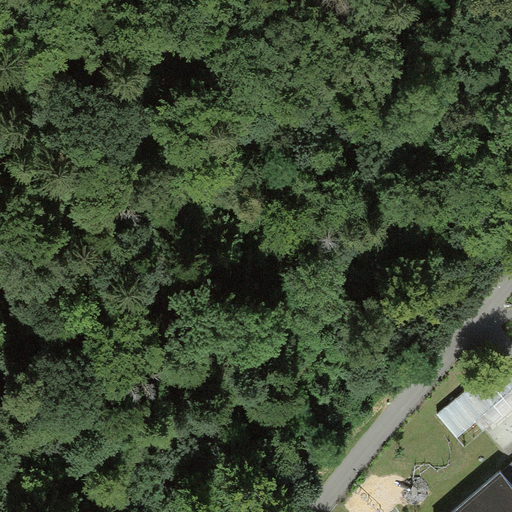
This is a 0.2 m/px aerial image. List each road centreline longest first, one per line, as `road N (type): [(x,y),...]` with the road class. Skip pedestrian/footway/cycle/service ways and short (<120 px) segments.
road 1 (track): [(201,447),(222,368),(336,97),(395,0)]
road 2 (residential): [(308,511),(511,284)]
